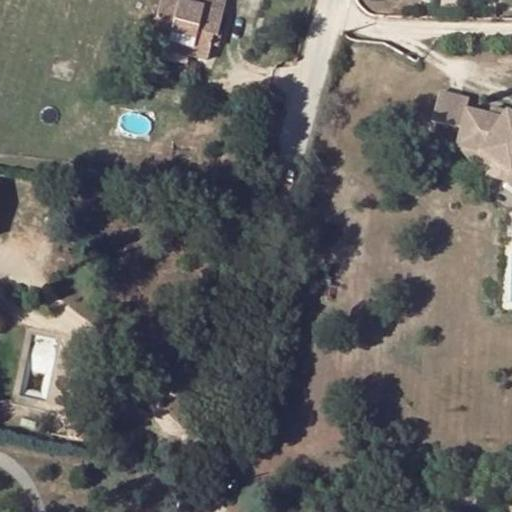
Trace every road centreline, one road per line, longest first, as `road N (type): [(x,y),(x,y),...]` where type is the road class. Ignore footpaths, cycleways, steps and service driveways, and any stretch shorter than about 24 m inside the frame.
road 1 (tertiary): [(213,511),(234,366),(324,16)]
road 2 (residential): [(324,16),(415,30),(511,28)]
